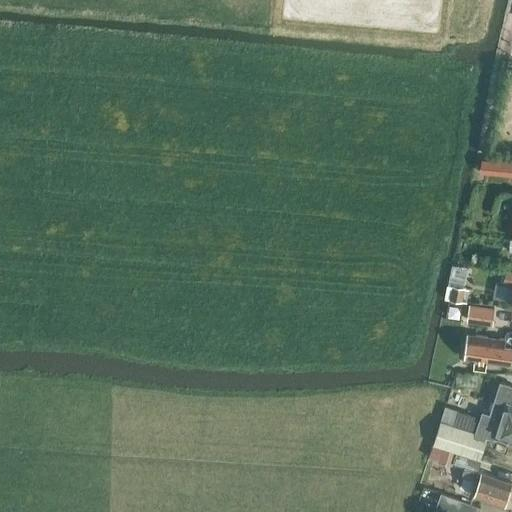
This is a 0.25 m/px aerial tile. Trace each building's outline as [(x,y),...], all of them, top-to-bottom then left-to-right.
[(500,282),(511,284),(511,270),(503,269),(500,282)] [(495,322),(496,303),(470,301),(469,321),(495,322)] [(472,358),(511,363),(511,339),(476,335),(472,358)] [(483,411),(476,431),(488,435),(496,437),(497,435),(511,439),(511,384),(501,381),(490,413),(483,411)] [(477,415),(446,405),(441,419),(472,430),(477,415)] [(472,430),(441,419),(433,443),(480,458),(488,435),(476,431),(472,430)] [(462,475),(478,480),(473,494),(503,504),(511,481),(465,465),(462,475)] [(480,511),(483,506),(467,500),(442,491),(437,505),(456,511),(480,511)]
